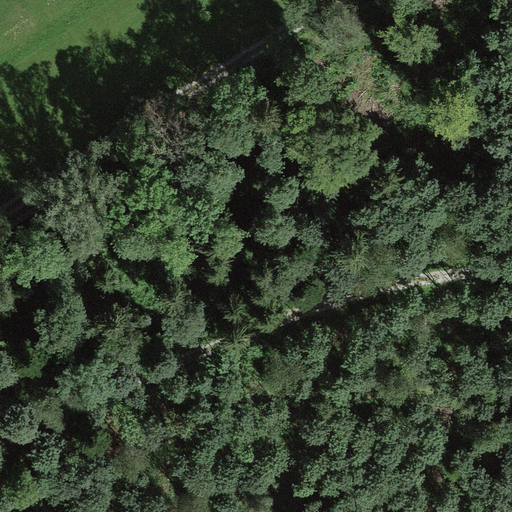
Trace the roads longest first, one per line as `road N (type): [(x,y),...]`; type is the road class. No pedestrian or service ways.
road 1 (track): [(0,448),(71,398),(236,334),(377,286),(511,271)]
road 2 (track): [(0,214),(237,56),(306,0)]
